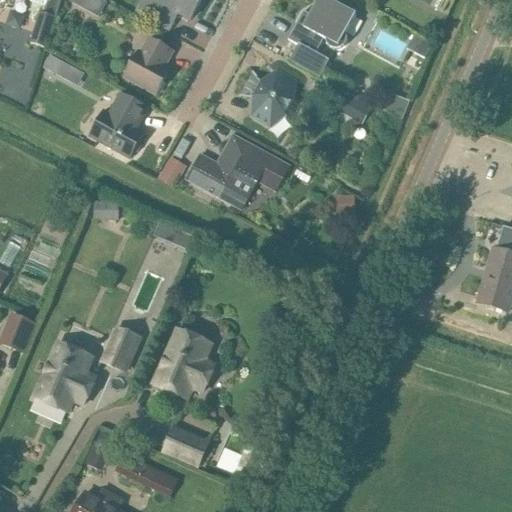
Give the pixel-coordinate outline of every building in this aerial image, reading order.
[(73,0),(72,3),(85,10),(90,0),(73,0)] [(143,0),(137,12),(170,30),(178,14),(190,21),(202,0),(154,0),(155,0),(154,0),(143,0)] [(304,12),(288,40),(299,46),(315,55),(324,40),(326,41),(326,43),(328,46),(330,49),(333,51),(337,51),(341,51),(344,49),(346,46),(347,42),(347,38),(346,35),(356,16),(326,0),(319,0),(311,16),(304,12)] [(46,49),(56,18),(40,13),(30,44),(46,49)] [(414,39),(407,50),(423,59),(430,47),(414,39)] [(125,79),(156,96),(170,70),(165,68),(173,53),(149,40),(141,55),(139,54),(125,79)] [(315,55),(299,46),(291,62),(321,79),(330,63),(315,55)] [(50,55),(43,67),(60,76),(67,64),(50,55)] [(238,97),(256,98),(254,118),(269,127),(281,116),(292,122),(302,103),(292,97),(294,82),(279,73),(263,86),(252,71),(238,97)] [(392,94),(385,110),(402,118),(409,101),(392,94)] [(147,109),(121,95),(109,116),(104,112),(90,137),(130,159),(133,154),(139,153),(143,145),(141,139),(144,135),(136,130),(147,109)] [(350,97),(341,112),(362,123),(370,108),(350,97)] [(289,168),(234,138),(218,167),(200,157),(187,180),(242,210),(258,182),(276,192),(289,168)] [(172,157),(160,178),(174,186),(186,165),(172,157)] [(356,217),(356,197),(339,197),(339,217),(356,217)] [(94,222),(118,222),(118,202),(94,202),(94,222)] [(497,247),(496,250),(511,255),(511,230),(503,227),(497,247)] [(511,255),(496,250),(494,250),(477,304),(509,313),(511,303),(511,255)] [(33,326),(12,317),(0,344),(0,347),(20,357),(33,326)] [(140,339),(118,329),(103,364),(125,373),(140,339)] [(211,345),(178,331),(154,386),(187,400),(192,388),(203,393),(214,367),(204,362),(211,345)] [(92,359),(59,344),(35,399),(68,414),(74,401),(85,406),(96,380),(85,375),(92,359)] [(208,445),(174,430),(164,452),(198,467),(208,445)] [(96,443),(86,465),(101,472),(111,450),(96,443)] [(178,482),(125,457),(117,473),(170,499),(178,482)] [(119,511),(124,504),(102,491),(96,501),(86,495),(76,511),(119,511)]
